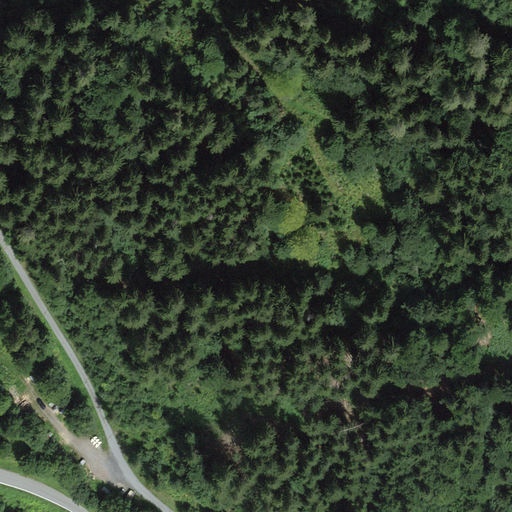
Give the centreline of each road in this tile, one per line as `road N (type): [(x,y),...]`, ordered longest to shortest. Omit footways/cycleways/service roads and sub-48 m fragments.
road 1 (track): [(0,230),(82,364),(127,478)]
road 2 (track): [(14,371),(98,461),(171,511)]
